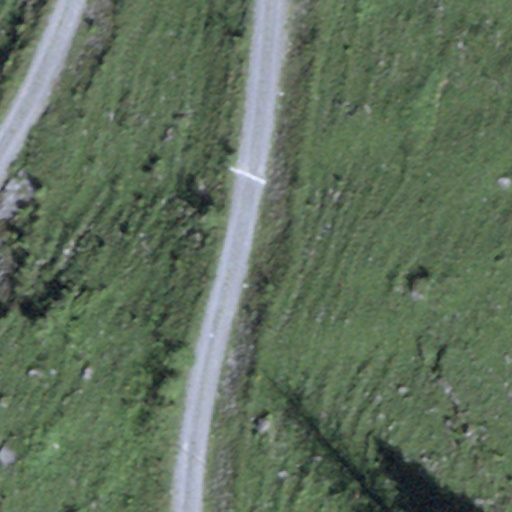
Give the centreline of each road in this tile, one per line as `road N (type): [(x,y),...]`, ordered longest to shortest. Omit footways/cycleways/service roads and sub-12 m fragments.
road 1 (track): [(190,511),(200,379),(251,203),(273,0)]
road 2 (track): [(71,0),(0,162)]
